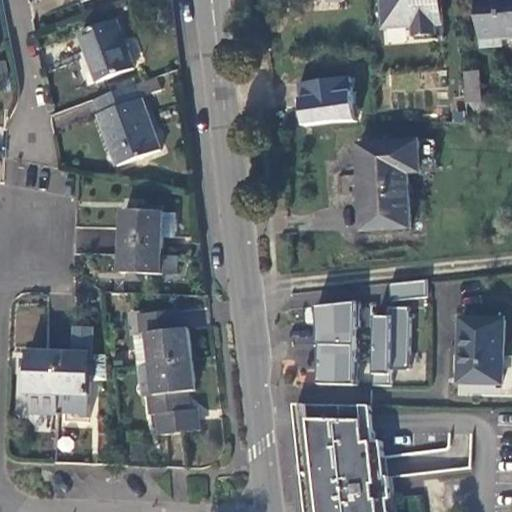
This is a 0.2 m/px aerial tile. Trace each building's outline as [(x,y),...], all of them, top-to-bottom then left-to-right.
[(376,0),(379,26),(407,27),(407,34),(430,34),(430,26),(438,26),(436,0),(376,0)] [(511,0),(474,0),(477,45),(500,44),(499,36),(511,35),(511,0)] [(80,33),(97,80),(131,68),(113,21),(80,33)] [(464,70),(467,99),(482,97),(479,69),(464,70)] [(298,126),(355,120),(350,74),(293,80),(298,126)] [(154,77),(135,84),(140,99),(159,92),(154,77)] [(140,99),(135,84),(107,94),(113,109),(98,115),(117,165),(159,149),(140,99)] [(414,140),(355,143),(357,172),(336,174),(337,189),(348,189),(347,183),(357,182),(358,200),(360,228),(409,225),(406,172),(416,171),(414,140)] [(123,210),(123,240),(161,241),(161,237),(162,214),(162,211),(141,211),(141,204),(131,203),(131,211),(123,210)] [(174,214),(162,214),(161,237),(174,237),(174,214)] [(161,254),(161,241),(123,240),(122,272),(130,273),(129,279),(141,280),(141,273),(175,273),(176,254),(161,254)] [(425,278),(388,284),(391,300),(428,294),(425,278)] [(295,325),(296,340),(346,335),(346,329),(356,328),(353,298),(348,299),(347,294),(341,294),(341,292),(292,297),(295,325)] [(372,300),(376,330),(392,329),(389,298),(372,300)] [(134,310),(140,363),(190,357),(189,342),(187,328),(172,329),(170,309),(141,313),(140,309),(134,310)] [(455,380),(455,394),(510,393),(510,353),(497,353),(497,319),(454,319),(455,380)] [(72,352),(59,352),(58,390),(71,390),(70,405),(88,405),(89,377),(103,377),(104,354),(89,354),(90,326),(73,325),(72,352)] [(30,410),(57,411),(58,390),(59,352),(28,351),(27,389),(31,389),(30,410)] [(192,373),(190,357),(140,363),(144,394),(150,394),(152,413),(158,412),(160,432),(199,428),(197,407),(183,408),(181,390),(194,389),(192,373)] [(304,450),(374,441),(370,407),(370,404),(293,404),(299,450),(304,450)] [(374,441),(304,450),(308,486),(303,486),(306,511),(389,511),(381,440),(374,441)]
